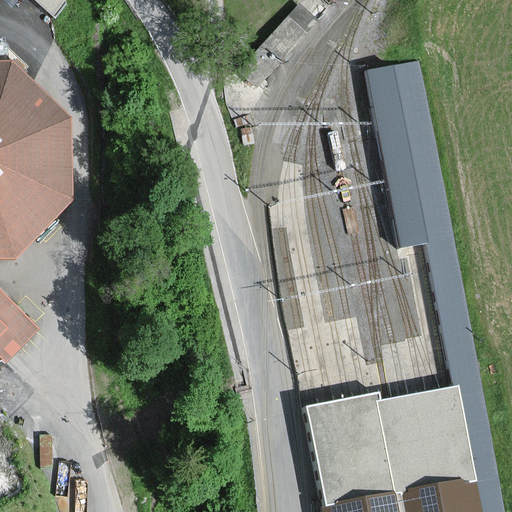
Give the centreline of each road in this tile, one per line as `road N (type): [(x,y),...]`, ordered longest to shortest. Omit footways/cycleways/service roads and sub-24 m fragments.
road 1 (secondary): [(197,95),(264,351),(288,511)]
road 2 (unclassified): [(114,511),(51,322)]
